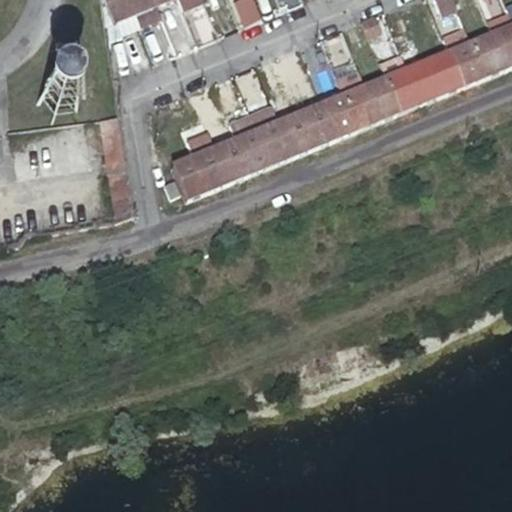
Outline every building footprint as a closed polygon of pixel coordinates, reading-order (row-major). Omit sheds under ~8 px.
[(115,27),(129,21),(120,0),(94,0),(101,32),(103,47),(118,44),(115,27)] [(120,0),(129,21),(151,12),(146,0),(120,0)] [(173,3),(172,0),(146,0),(151,12),(173,3)] [(197,0),(179,0),(173,3),(178,15),(200,6),(197,0)] [(449,16),(454,14),(448,0),(433,0),(439,12),(446,10),(449,16)] [(173,3),(151,12),(156,23),(178,15),(173,3)] [(151,12),(129,21),(134,32),(156,23),(151,12)] [(369,49),(374,46),(372,41),(379,38),(372,22),(360,27),(369,49)] [(504,74),(511,70),(511,32),(503,36),(491,41),(504,74)] [(469,49),(483,83),(504,74),(491,41),(469,49)] [(469,49),(447,58),(461,91),(483,83),(469,49)] [(461,91),(447,58),(427,67),(440,100),(461,91)] [(380,69),(383,82),(402,77),(398,64),(380,69)] [(427,67),(406,75),(419,109),(440,100),(427,67)] [(419,109),(406,75),(384,84),(397,117),(419,109)] [(384,84),(363,93),(377,126),(397,117),(384,84)] [(377,126),(363,93),(340,102),(354,135),(377,126)] [(334,143),(354,135),(340,102),(321,110),(334,143)] [(298,119),(312,153),(334,143),(321,110),(298,119)] [(291,161),(312,153),(298,119),(277,127),(291,161)] [(98,126),(113,226),(132,221),(124,177),(116,123),(98,126)] [(87,171),(81,127),(54,131),(55,135),(35,137),(34,133),(8,137),(12,177),(15,181),(87,171)] [(255,136),(269,170),(291,161),(277,127),(255,136)] [(248,178),(269,170),(255,136),(234,145),(248,178)] [(213,154),(226,187),(248,178),(234,145),(213,154)] [(205,196),(226,187),(213,154),(191,163),(205,196)] [(205,196),(191,163),(169,172),(182,206),(205,196)]
